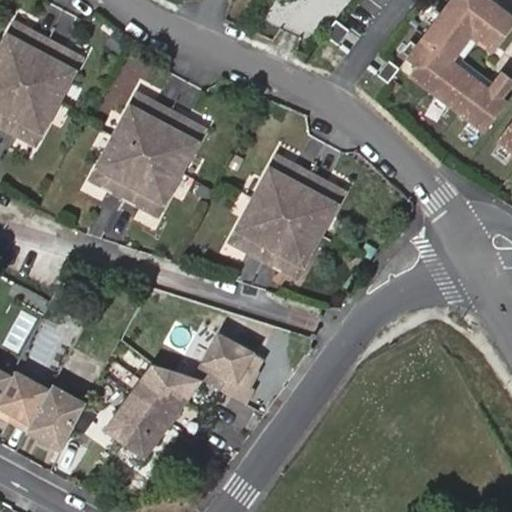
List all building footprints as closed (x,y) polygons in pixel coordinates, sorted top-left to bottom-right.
[(411,50),(404,60),(401,64),(408,70),(402,80),(426,96),(432,100),(443,108),(455,116),(466,124),(478,132),(482,135),(505,103),(499,100),(511,83),(497,73),(489,84),(484,89),(450,64),(474,32),(497,46),(511,25),(511,19),(483,0),(463,0),(451,17),(441,10),(436,16),(428,27),(411,50)] [(447,0),(441,10),(451,17),(463,0),(447,0)] [(422,23),(428,27),(436,16),(430,11),(422,23)] [(329,23),(317,38),(330,47),(342,31),(329,23)] [(54,105),(77,62),(45,45),(14,27),(0,53),(0,129),(3,132),(32,148),(54,105)] [(491,54),(497,46),(474,32),(450,64),(484,89),(489,84),(461,63),(475,43),(491,54)] [(397,55),(404,60),(411,50),(405,45),(397,55)] [(384,63),(372,78),(383,86),(395,71),(384,63)] [(150,217),(175,169),(193,132),(165,116),(131,98),(113,134),(87,186),(122,203),(150,217)] [(443,108),(432,100),(427,107),(438,115),(443,108)] [(511,117),(494,143),(498,146),(509,154),(511,156),(511,117)] [(472,139),(478,132),(466,124),(461,131),(472,139)] [(504,161),(509,154),(498,146),(493,153),(504,161)] [(252,202),(230,248),(264,265),(295,280),(317,234),(336,194),(306,178),(272,160),(252,202)] [(273,363),(220,333),(196,376),(206,382),(249,406),(273,363)] [(150,460),(206,382),(154,363),(108,433),(150,460)] [(0,408),(14,380),(0,372),(0,408)] [(17,375),(14,380),(0,408),(0,416),(32,434),(53,392),(17,375)] [(55,388),(53,392),(32,434),(68,451),(90,406),(55,388)]
